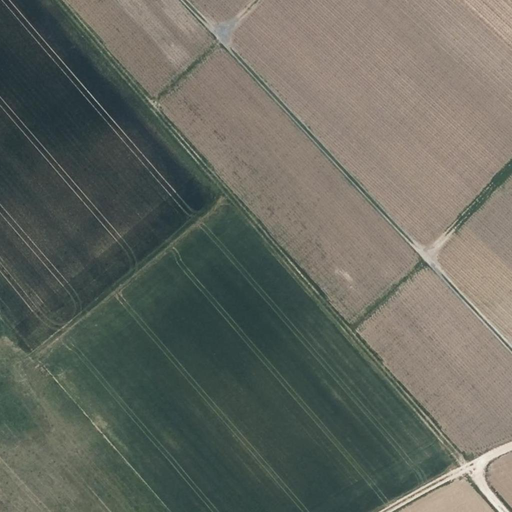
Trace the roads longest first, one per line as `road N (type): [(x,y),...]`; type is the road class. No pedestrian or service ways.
road 1 (track): [(61,0),(508,511)]
road 2 (track): [(511,445),(385,511)]
